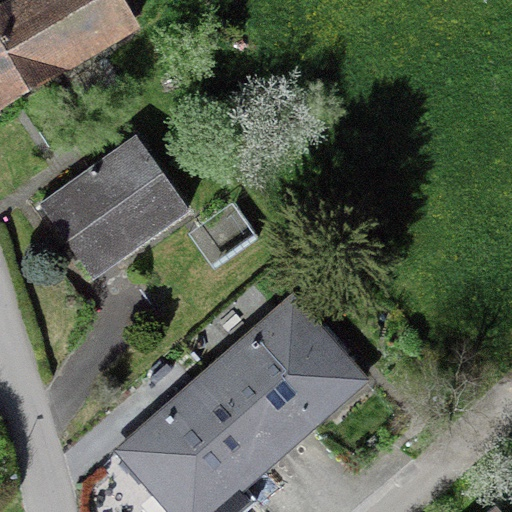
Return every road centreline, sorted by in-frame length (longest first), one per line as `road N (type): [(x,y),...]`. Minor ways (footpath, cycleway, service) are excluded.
road 1 (residential): [(0,328),(52,511)]
road 2 (residential): [(386,511),(511,401)]
